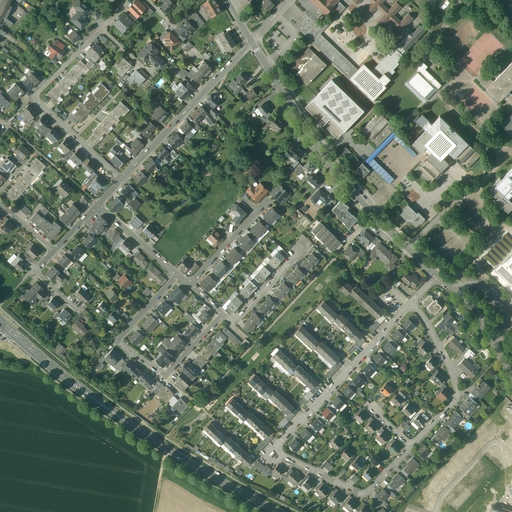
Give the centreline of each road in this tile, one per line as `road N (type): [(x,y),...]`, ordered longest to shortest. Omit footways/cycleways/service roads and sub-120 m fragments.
road 1 (secondary): [(9,329),(144,434),(278,511)]
road 2 (residential): [(119,179),(33,97),(100,28)]
road 3 (tertiary): [(250,42),(374,215)]
road 4 (residential): [(410,302),(279,440)]
road 5 (residential): [(250,42),(119,179)]
road 6 (residential): [(279,440),(280,453),(363,497),(410,447)]
road 7 (residential): [(410,447),(458,395),(410,302)]
road 8 (residential): [(177,276),(114,343),(164,379)]
road 9 (tertiary): [(436,274),(471,309),(511,376)]
